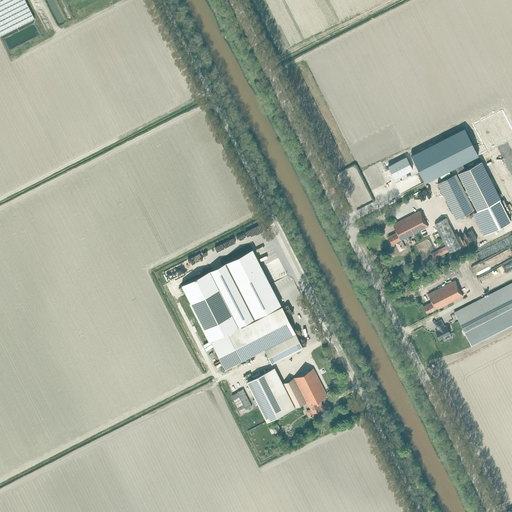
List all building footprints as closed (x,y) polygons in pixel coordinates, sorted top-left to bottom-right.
[(0,0),(0,35),(34,18),(25,0),(0,0)] [(68,1),(65,3),(74,19),(77,17),(68,1)] [(474,147),(478,156),(486,152),(511,138),(511,128),(503,110),(473,125),(482,143),(474,147)] [(464,127),(411,154),(425,183),(455,167),(458,173),(465,169),(462,164),(478,156),(474,147),(464,127)] [(511,219),(511,138),(486,152),(510,198),(501,202),(510,220),(511,219)] [(388,166),(390,169),(394,179),(413,170),(406,157),(389,166),(388,166)] [(458,173),(477,210),(499,199),(500,198),(481,161),(465,169),(458,173)] [(437,183),(456,219),(474,210),(456,174),(437,183)] [(488,233),(511,221),(510,220),(501,202),(499,199),(477,210),(488,233)] [(397,233),(388,237),(391,244),(395,242),(400,251),(405,248),(401,240),(428,226),(420,211),(393,225),(397,233)] [(446,218),(435,224),(449,252),(461,246),(446,218)] [(493,253),(496,252),(495,249),(497,248),(496,243),(484,247),(486,254),(493,251),(493,253)] [(468,265),(473,275),(478,275),(489,271),(489,268),(498,263),(498,259),(497,256),(511,255),(511,247),(492,256),(478,256),(480,260),(468,265)] [(253,248),(182,284),(191,302),(190,302),(210,341),(281,305),(253,248)] [(435,310),(463,296),(455,280),(428,294),(432,302),(423,306),(427,313),(435,309),(435,310)] [(291,283),(279,289),(280,292),(293,286),(291,283)] [(455,313),(471,345),(511,324),(511,283),(485,298),(485,297),(478,300),(479,301),(455,313)] [(264,349),(272,364),(303,348),(282,306),(212,342),(226,369),(264,349)] [(435,323),(437,328),(438,328),(439,330),(435,332),(439,339),(450,334),(446,326),(445,327),(441,320),(435,323)] [(319,399),(327,395),(313,369),(283,384),(295,408),(306,402),(308,406),(309,405),(311,409),(306,411),(309,417),(313,415),(312,413),(321,409),(318,403),(320,403),(320,401),(319,399)] [(247,382),(267,421),(287,411),(267,372),(261,375),(260,373),(253,376),(254,378),(247,382)] [(252,406),(243,389),(231,395),(240,412),(246,410),(240,399),(241,399),(246,409),(252,406)]
